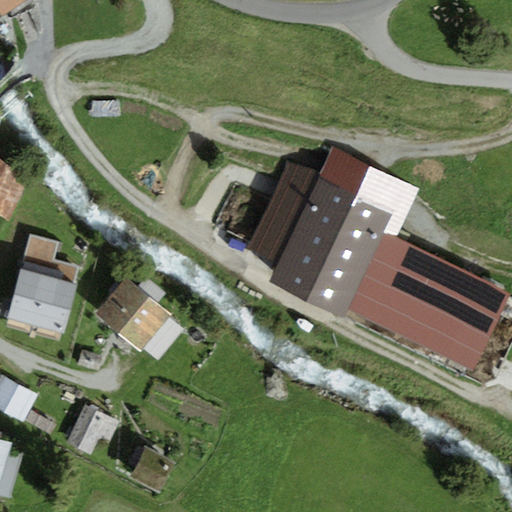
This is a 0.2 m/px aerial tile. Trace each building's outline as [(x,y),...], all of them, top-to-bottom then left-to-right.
[(0,0),(0,13),(3,17),(29,0),(0,0)] [(320,173),(317,180),(393,216),(385,231),(397,237),(420,190),(332,148),(320,173)] [(31,174),(0,151),(0,216),(8,222),(31,174)] [(317,180),(320,173),(287,165),(247,250),(274,271),(317,180)] [(393,216),(317,180),(274,271),(268,283),(343,318),(347,310),(385,231),(393,216)] [(509,295),(397,237),(385,231),(347,310),(473,372),(509,295)] [(29,237),(20,269),(74,283),(78,268),(53,262),(57,244),(29,237)] [(74,283),(20,269),(7,319),(65,334),(78,285),(74,283)] [(125,277),(95,314),(141,351),(171,314),(125,277)] [(0,411),(23,424),(38,395),(0,375),(0,411)] [(86,405),(67,442),(91,454),(100,438),(109,443),(120,423),(110,418),(86,405)] [(0,482),(12,444),(0,440),(0,482)] [(178,464),(145,448),(130,478),(163,494),(178,464)]
